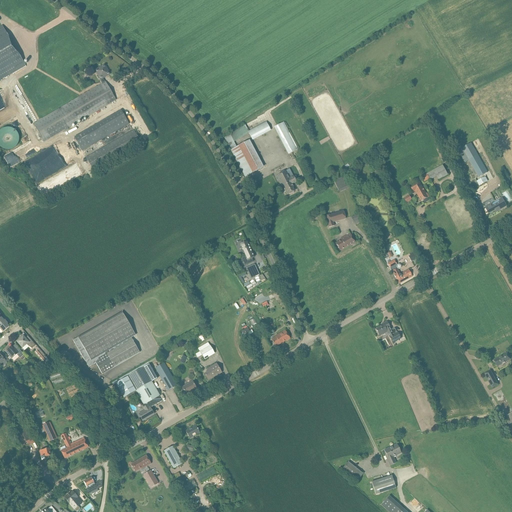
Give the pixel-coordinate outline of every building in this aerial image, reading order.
[(0,79),(25,65),(3,27),(0,28),(0,79)] [(109,74),(108,73),(104,66),(96,71),(100,78),(99,78),(102,84),(33,124),(44,142),(116,100),(105,82),(102,78),(109,74)] [(0,125),(10,121),(0,99),(0,125)] [(122,111),(73,135),(83,155),(88,153),(89,154),(104,147),(100,139),(129,125),(122,111)] [(248,132),(252,139),(270,130),(266,123),(249,132),(248,132)] [(282,123),(275,127),(289,154),(296,150),(282,123)] [(18,143),(19,142),(19,140),(19,138),(18,136),(18,134),(17,132),(16,131),(14,130),(12,129),(11,128),(9,128),(7,128),(5,128),(3,129),(1,130),(0,131),(0,146),(1,148),(3,149),(4,149),(6,150),(8,150),(10,150),(11,149),(13,149),(15,148),(16,146),(17,145),(18,143)] [(134,130),(86,157),(92,169),(140,141),(134,130)] [(249,141),(231,150),(245,177),(263,168),(249,141)] [(30,171),(52,158),(47,149),(24,162),(30,171)] [(469,160),(479,177),(487,172),(477,155),(469,160)] [(442,165),(421,176),(424,182),(435,177),(437,180),(447,175),(442,165)] [(288,178),(292,176),(289,169),(285,171),(280,174),(276,176),(282,187),(283,187),(291,183),(288,178)] [(293,176),(292,176),(288,178),(291,183),(283,187),(287,195),(294,191),(292,188),(293,187),(292,185),(297,182),(293,176)] [(474,182),(477,187),(488,181),(485,176),(474,182)] [(338,193),(346,189),(341,178),(333,181),(338,193)] [(410,187),(413,193),(415,191),(421,201),(429,197),(427,193),(426,194),(420,182),(410,187)] [(493,204),(485,208),(489,214),(498,209),(499,210),(507,206),(502,198),(499,200),(500,202),(494,205),(493,204)] [(345,218),(343,211),(325,216),(329,227),(334,226),(333,222),(345,218)] [(361,213),(352,217),(355,225),(364,221),(361,213)] [(350,234),(340,240),(341,241),(336,244),(340,251),(355,242),(350,234)] [(241,246),(245,256),(242,258),(245,265),(253,262),(252,258),(254,257),(247,243),(241,246)] [(388,264),(390,268),(391,268),(390,269),(391,271),(392,271),(399,284),(412,277),(409,270),(400,274),(397,269),(399,269),(401,268),(401,266),(400,265),(398,264),(397,265),(396,264),(397,264),(394,260),(388,264)] [(255,265),(246,268),(251,279),(259,275),(255,265)] [(102,374),(140,353),(131,338),(135,335),(122,312),(73,340),(85,361),(89,367),(96,363),(102,374)] [(6,322),(0,327),(0,328),(3,332),(9,327),(6,323),(7,323),(6,322)] [(393,335),(387,322),(381,325),(381,326),(376,329),(379,336),(387,332),(392,343),(401,339),(397,333),(393,335)] [(250,332),(248,328),(240,332),(242,334),(246,332),(246,334),(242,336),(244,341),(255,336),(252,331),(250,332)] [(275,338),(271,340),(275,347),(290,338),(285,330),(274,337),(275,338)] [(31,340),(28,336),(25,338),(23,336),(20,339),(20,338),(17,340),(18,341),(17,342),(22,348),(26,345),(32,349),(36,345),(31,340)] [(205,359),(214,354),(210,346),(200,352),(205,359)] [(12,359),(17,355),(20,358),(24,355),(18,347),(15,349),(14,348),(13,349),(11,347),(5,352),(9,355),(12,359)] [(45,362),(46,360),(38,351),(36,352),(45,362)] [(511,359),(507,353),(494,361),(497,367),(511,359)] [(0,367),(9,360),(4,354),(1,356),(0,354),(0,367)] [(148,363),(112,383),(114,386),(116,384),(128,377),(136,391),(138,395),(140,397),(142,401),(144,405),(146,403),(149,408),(150,408),(163,401),(157,391),(152,382),(144,368),(149,365),(148,363)] [(155,368),(168,391),(177,386),(164,363),(155,368)] [(205,374),(206,376),(208,380),(212,378),(212,377),(217,374),(217,375),(221,373),(216,364),(207,370),(208,372),(205,374)] [(149,365),(144,368),(152,382),(157,379),(150,366),(149,365)] [(498,385),(490,371),(484,374),(492,388),(498,385)] [(128,377),(116,384),(124,398),(126,396),(136,391),(128,377)] [(196,388),(193,382),(182,388),(186,395),(190,393),(190,392),(196,388)] [(16,387),(21,397),(26,395),(20,385),(16,387)] [(136,391),(126,396),(129,400),(135,396),(138,395),(136,391)] [(145,410),(139,414),(143,421),(143,420),(146,418),(146,419),(154,414),(150,408),(149,408),(146,403),(144,405),(142,406),(145,410)] [(34,438),(32,434),(34,433),(30,426),(26,428),(22,421),(18,423),(20,427),(19,427),(28,445),(34,442),(32,439),(34,438)] [(49,423),(42,426),(43,427),(49,440),(50,442),(56,439),(49,423)] [(200,433),(198,430),(196,426),(186,432),(190,439),(200,433)] [(67,448),(66,449),(65,446),(60,448),(61,451),(65,459),(88,447),(84,438),(71,444),(66,434),(61,436),(67,448)] [(397,444),(384,450),(386,455),(385,456),(390,466),(396,463),(393,457),(401,453),(397,444)] [(182,464),(175,451),(173,446),(164,451),(174,469),(182,464)] [(40,451),(40,452),(41,457),(44,456),(44,457),(51,456),(50,451),(49,449),(40,451)] [(131,465),(133,469),(135,472),(141,468),(141,469),(151,464),(146,456),(131,465)] [(342,469),(357,481),(363,474),(348,462),(342,469)] [(158,483),(151,470),(143,475),(151,488),(158,483)] [(392,475),(372,482),(376,495),(396,488),(392,475)] [(102,481),(102,482),(100,482),(95,484),(91,478),(84,482),(87,487),(88,488),(86,489),(89,494),(90,493),(97,490),(97,491),(102,491),(102,481)] [(74,494),(73,492),(65,498),(70,504),(75,510),(82,504),(78,498),(74,494)] [(389,496),(381,505),(388,511),(401,511),(404,509),(389,496)]
